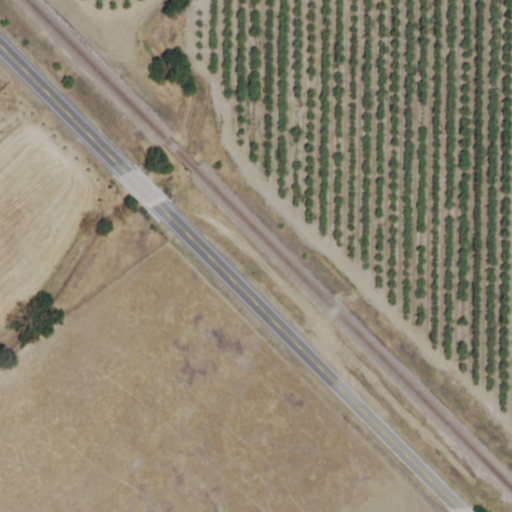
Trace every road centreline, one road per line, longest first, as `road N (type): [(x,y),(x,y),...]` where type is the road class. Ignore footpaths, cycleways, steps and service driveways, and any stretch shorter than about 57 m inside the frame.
road 1 (secondary): [(457,509),(150,200)]
road 2 (secondary): [(124,175),(0,50)]
